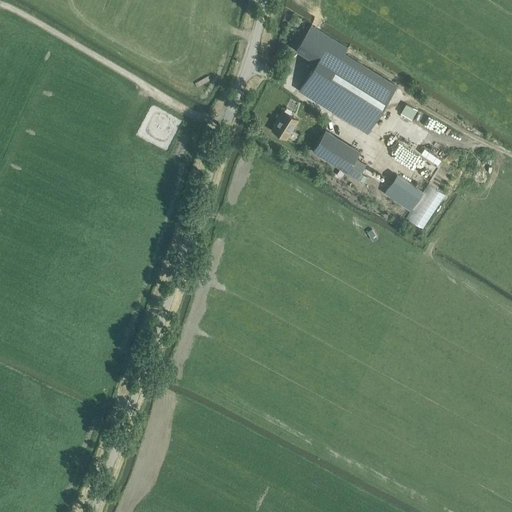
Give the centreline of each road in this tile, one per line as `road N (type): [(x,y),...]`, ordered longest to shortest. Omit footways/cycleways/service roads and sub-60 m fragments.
road 1 (unclassified): [(95,511),(198,222),(263,0)]
road 2 (track): [(229,113),(194,116),(0,1)]
road 3 (track): [(360,313),(201,212)]
